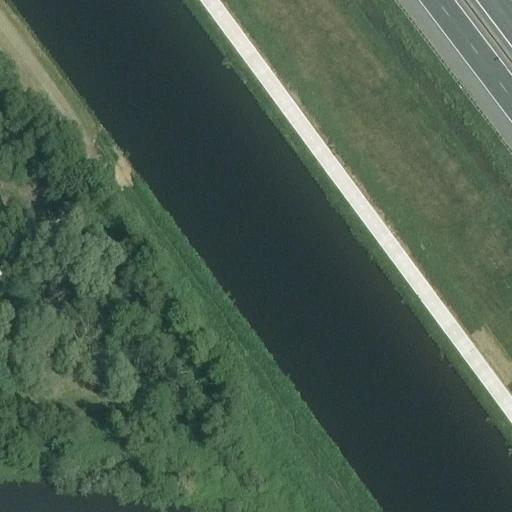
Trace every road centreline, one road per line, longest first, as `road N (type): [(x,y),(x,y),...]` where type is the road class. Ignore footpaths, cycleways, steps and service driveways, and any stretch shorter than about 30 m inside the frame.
road 1 (track): [(0,25),(78,133),(84,159),(60,177),(43,209)]
road 2 (motorway): [(432,0),(511,104)]
